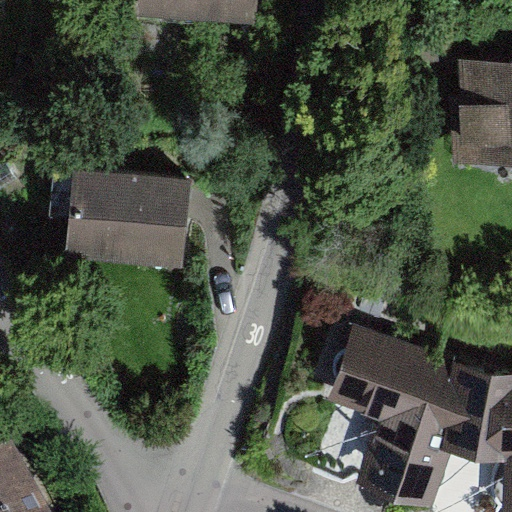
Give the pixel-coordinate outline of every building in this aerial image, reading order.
[(263,0),(146,0),(146,8),(262,19),(263,0)] [(511,51),(461,54),(465,161),(511,158),(511,51)] [(190,177),(80,169),(74,243),(184,251),(190,177)] [(511,369),(451,359),(351,326),(330,399),(382,415),(362,471),(439,497),(454,450),(511,456),(508,503),(511,503),(511,369)] [(43,511),(15,455),(0,462),(0,511),(43,511)]
